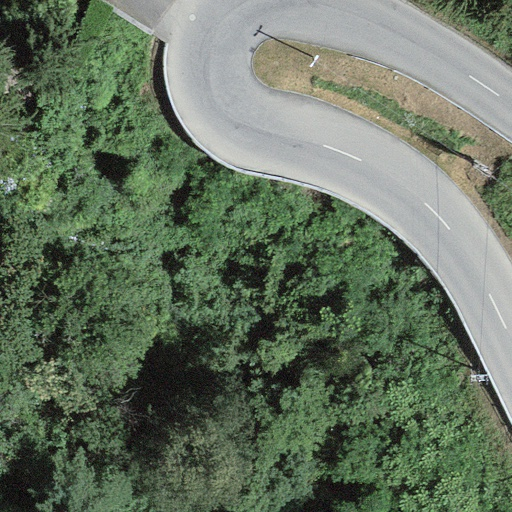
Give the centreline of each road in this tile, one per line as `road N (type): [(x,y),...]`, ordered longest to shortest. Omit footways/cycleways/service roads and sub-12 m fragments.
road 1 (tertiary): [(511,350),(476,272),(416,196),(343,150),(255,123),(215,88),(210,41),(231,11),(253,0)]
road 2 (tertiary): [(299,0),(417,47),(511,107)]
